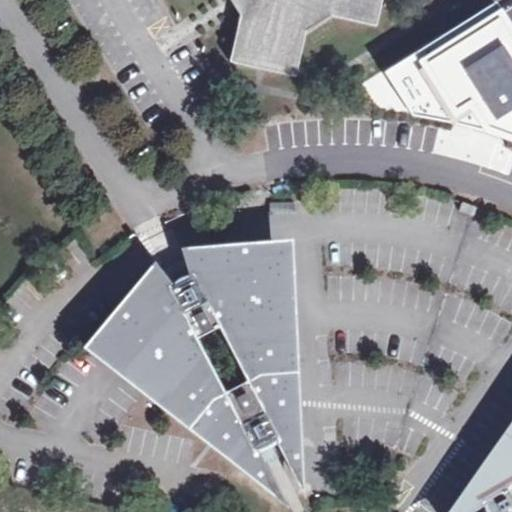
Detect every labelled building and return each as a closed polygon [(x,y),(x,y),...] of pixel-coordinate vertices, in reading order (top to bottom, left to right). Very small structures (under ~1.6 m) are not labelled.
[(307,25),(322,15),(326,13),(373,24),(378,0),(230,0),(237,11),(227,56),(293,71),(302,28),(307,25)] [(511,14),(498,22),(366,94),(389,117),(511,149),(511,14)] [(458,212),(472,217),(475,208),(461,203),(458,212)] [(175,284),(165,290),(156,279),(96,351),(210,446),(229,462),(269,495),(271,494),(252,457),(263,452),(273,445),(293,482),(295,482),(276,257),(182,266),(186,279),(175,284)] [(511,511),(511,429),(450,511),(464,511),(480,503),(484,511),(511,511)]
